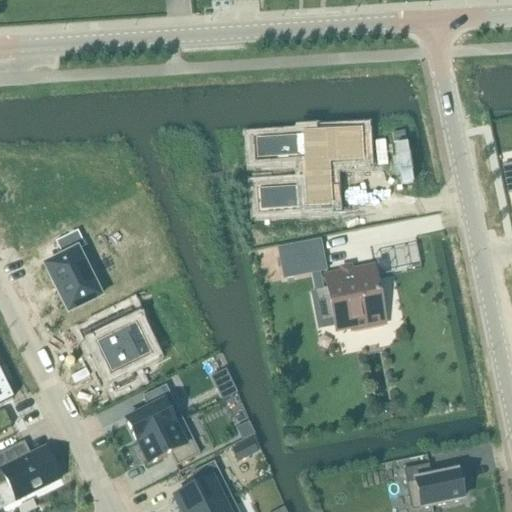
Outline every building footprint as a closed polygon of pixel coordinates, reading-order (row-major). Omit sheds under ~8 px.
[(304,187),(257,190),(258,214),(330,209),(327,167),(361,164),(359,133),(275,139),(276,161),(302,159),(304,187)] [(95,150),(24,155),(27,191),(49,189),(48,181),(87,178),(86,165),(96,165),(95,150)] [(511,166),(501,168),(506,198),(511,196),(511,166)] [(62,259),(43,268),(67,315),(98,299),(76,253),(84,248),(76,233),(54,244),(62,259)] [(319,242),(277,251),(283,281),(325,272),(319,242)] [(337,283),(327,285),(328,290),(334,321),(336,332),(351,329),(352,334),(383,327),(371,269),(353,273),(340,276),(336,276),(337,283)] [(130,311),(81,335),(104,381),(109,378),(116,391),(135,382),(128,369),(149,358),(134,329),(138,327),(130,311)] [(219,375),(209,380),(220,403),(229,398),(236,395),(224,372),(219,375)] [(0,405),(3,404),(9,401),(6,393),(0,381),(0,405)] [(146,409),(122,421),(134,446),(175,425),(181,422),(170,400),(169,397),(164,387),(141,399),(146,409)] [(175,425),(134,446),(146,469),(170,457),(176,468),(198,456),(193,445),(181,422),(175,425)] [(241,427),(234,431),(240,442),(246,439),(253,436),(247,424),(241,427)] [(247,442),(230,451),(233,458),(250,450),(253,448),(250,441),(247,442)] [(22,444),(0,455),(0,487),(5,485),(14,504),(61,480),(45,447),(28,456),(22,444)] [(194,487),(170,499),(176,511),(202,511),(223,502),(229,498),(218,477),(217,475),(212,464),(189,476),(194,487)] [(427,467),(402,472),(410,511),(414,511),(461,502),(455,475),(430,480),(427,467)] [(223,502),(202,511),(236,511),(229,498),(223,502)] [(31,502),(16,510),(17,511),(32,511),(35,511),(31,502)]
